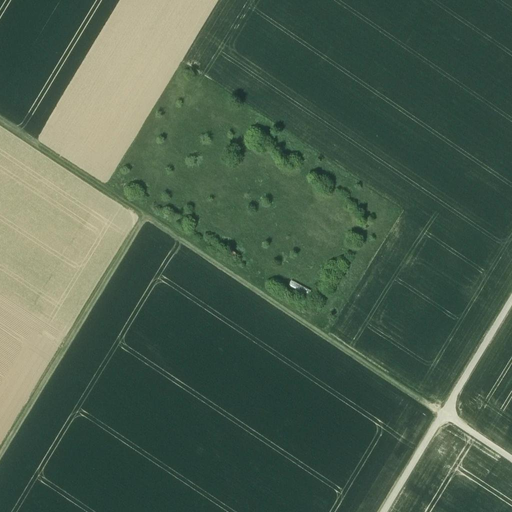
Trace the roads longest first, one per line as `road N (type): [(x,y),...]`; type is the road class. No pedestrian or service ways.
road 1 (track): [(0,119),(511,459)]
road 2 (track): [(146,216),(0,453)]
road 3 (track): [(511,299),(383,511)]
